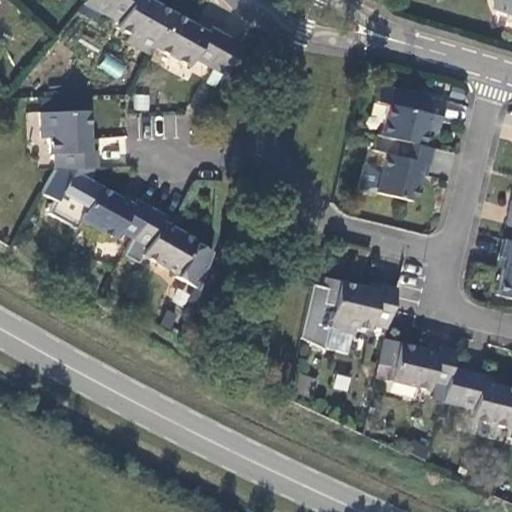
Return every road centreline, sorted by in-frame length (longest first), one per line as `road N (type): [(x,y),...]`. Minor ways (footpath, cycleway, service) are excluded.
road 1 (secondary): [(365,511),(206,438),(0,326)]
road 2 (residential): [(149,157),(257,152),(287,164),(328,222),(452,251)]
road 3 (residential): [(498,71),(452,251)]
road 4 (tertiary): [(397,41),(306,34),(251,0)]
road 5 (residential): [(452,251),(435,318),(511,339)]
